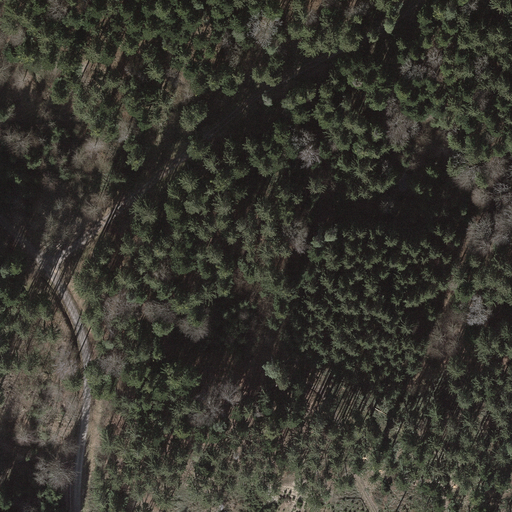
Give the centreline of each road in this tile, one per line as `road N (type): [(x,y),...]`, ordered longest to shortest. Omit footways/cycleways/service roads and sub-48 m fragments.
road 1 (track): [(54,263),(270,80),(383,29),(416,0)]
road 2 (track): [(88,376),(82,328),(54,263),(0,216)]
road 3 (track): [(77,511),(88,376)]
